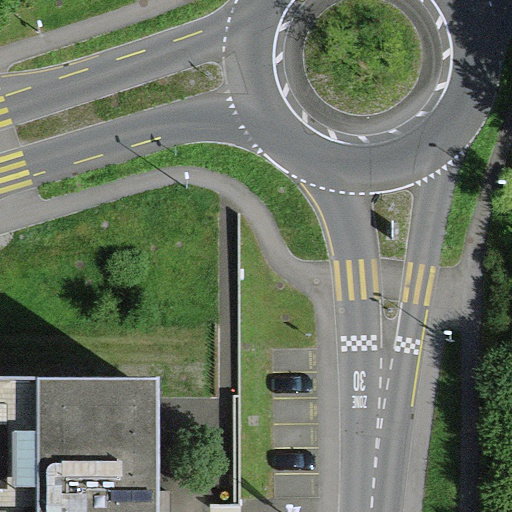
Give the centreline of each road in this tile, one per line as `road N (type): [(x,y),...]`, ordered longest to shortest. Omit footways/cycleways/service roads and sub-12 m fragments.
road 1 (residential): [(375,455),(419,283),(443,138)]
road 2 (residential): [(321,168),(356,280),(375,455)]
road 3 (tertiary): [(242,68),(0,140)]
road 4 (tertiary): [(242,68),(266,129),(321,168)]
road 5 (tertiary): [(321,168),(386,171),(443,138)]
